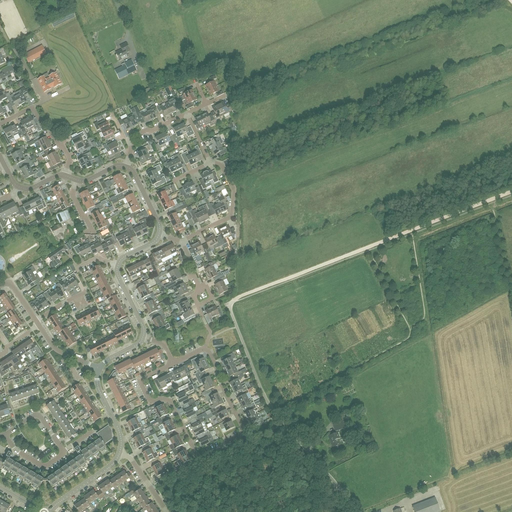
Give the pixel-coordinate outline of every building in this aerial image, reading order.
[(120,61),(128,57),(126,53),(130,51),(126,43),(120,46),(122,50),(116,53),(116,54),(115,55),(117,59),(119,59),(120,61)] [(42,46),(25,55),(28,62),(45,53),(42,46)] [(119,80),(137,71),(131,60),(124,63),(122,65),(122,66),(114,70),(119,80)] [(13,69),(12,66),(6,69),(7,72),(0,75),(0,76),(3,82),(12,78),(10,74),(15,72),(15,71),(14,69),(13,69)] [(44,76),(38,80),(44,92),(51,89),(50,88),(54,86),(54,88),(61,84),(56,73),(49,76),(49,77),(49,78),(46,79),(44,76)] [(208,90),(217,86),(213,80),(216,79),(215,76),(209,78),(210,83),(205,86),(208,90)] [(217,86),(208,90),(210,95),(215,93),(217,97),(224,94),(222,91),(220,92),(217,86)] [(17,96),(22,105),(27,102),(26,100),(29,98),(24,88),(15,93),(17,96)] [(185,99),(194,95),(192,90),(187,93),(185,88),(178,90),(179,93),(182,92),(184,96),(181,97),(181,99),(182,101),(185,99)] [(22,105),(17,96),(14,97),(13,94),(10,96),(9,93),(5,95),(9,102),(12,100),(16,107),(22,105)] [(194,95),(185,99),(189,106),(186,107),(187,109),(193,106),(191,102),(197,100),(194,95)] [(168,100),(169,102),(165,104),(166,106),(171,114),(173,113),(176,111),(173,105),(176,104),(172,96),(168,98),(168,100)] [(218,105),(223,115),(229,113),(230,115),(233,113),(229,104),(226,106),(224,102),(218,105)] [(156,107),(154,104),(146,109),(145,109),(151,121),(154,119),(157,117),(155,114),(158,113),(157,110),(156,107)] [(166,106),(163,107),(162,105),(160,107),(159,106),(156,107),(157,110),(158,113),(162,111),(164,117),(168,115),(168,116),(171,114),(166,106)] [(214,120),(223,115),(218,105),(212,108),(214,112),(211,113),(211,114),(213,117),(214,120)] [(137,113),(138,117),(139,119),(142,117),(145,123),(149,121),(149,122),(151,121),(145,109),(142,111),(143,112),(140,113),(140,112),(139,112),(137,113)] [(135,118),(138,117),(137,113),(136,112),(132,113),(133,114),(127,117),(133,128),(135,126),(138,124),(135,118)] [(208,116),(207,113),(201,116),(205,125),(206,126),(211,123),(212,125),(216,123),(214,120),(213,117),(211,114),(208,116)] [(203,126),(205,125),(201,116),(195,119),(197,121),(193,123),(195,126),(198,132),(204,129),(203,126)] [(26,119),(30,128),(34,127),(35,129),(37,128),(38,130),(41,129),(38,122),(35,124),(31,117),(26,119)] [(130,129),(133,128),(127,117),(122,120),(121,119),(118,120),(120,126),(124,124),(126,130),(130,128),(130,129)] [(22,124),(19,126),(21,130),(24,137),(28,136),(27,134),(29,132),(27,130),(30,128),(26,119),(21,122),(22,124)] [(100,129),(101,132),(110,128),(108,125),(110,124),(108,122),(106,123),(105,123),(104,120),(98,123),(97,122),(94,124),(97,131),(100,129)] [(179,126),(183,135),(186,133),(188,137),(194,134),(191,127),(187,129),(184,123),(179,126)] [(24,137),(21,130),(18,132),(14,125),(9,128),(13,137),(14,136),(16,140),(20,138),(20,139),(24,137)] [(180,136),(183,135),(179,126),(173,129),(176,135),(173,136),(176,143),(182,140),(180,136)] [(10,138),(13,137),(9,128),(4,131),(6,135),(3,136),(7,145),(11,143),(10,140),(11,140),(10,138)] [(110,128),(101,132),(104,138),(104,137),(106,141),(112,138),(111,135),(111,134),(114,133),(113,130),(111,131),(110,128)] [(73,140),(72,140),(74,145),(83,141),(86,140),(87,139),(85,136),(83,132),(77,135),(79,137),(73,140)] [(176,143),(173,136),(169,138),(166,132),(161,135),(165,144),(168,142),(169,144),(171,143),(172,145),(173,145),(174,147),(176,146),(177,149),(178,148),(176,143)] [(212,149),(221,144),(223,143),(219,134),(213,137),(215,140),(209,143),(212,149)] [(162,145),(165,144),(161,135),(155,138),(158,144),(155,145),(159,152),(161,150),(161,149),(163,147),(162,145)] [(41,147),(50,142),(48,139),(47,140),(46,137),(42,139),(41,137),(33,140),(35,143),(38,141),(41,147)] [(83,141),(74,145),(77,150),(79,149),(83,147),(85,150),(86,149),(90,147),(88,143),(86,140),(83,141)] [(42,156),(49,152),(47,150),(51,148),(50,145),(51,145),(50,142),(41,147),(43,152),(38,155),(39,157),(42,156)] [(110,151),(119,147),(116,142),(110,145),(108,143),(103,146),(106,153),(110,151)] [(221,144),(212,149),(215,154),(220,152),(222,155),(228,152),(225,147),(223,148),(221,144)] [(140,159),(149,155),(147,152),(151,150),(148,145),(143,147),(140,149),(141,152),(137,154),(140,159)] [(14,160),(23,155),(22,153),(25,151),(22,146),(17,149),(18,152),(12,155),(14,160)] [(119,147),(110,151),(112,154),(108,156),(110,160),(116,158),(114,155),(121,152),(119,147)] [(89,151),(83,154),(81,154),(83,158),(79,161),(80,163),(79,164),(80,166),(89,161),(93,160),(90,155),(91,155),(89,151)] [(50,162),(59,157),(57,154),(56,155),(55,152),(50,155),(49,152),(42,156),(39,157),(36,159),(37,161),(43,159),(47,157),(50,162)] [(189,156),(187,152),(181,155),(184,162),(188,160),(191,166),(196,163),(192,154),(189,156)] [(196,163),(202,160),(197,152),(192,154),(196,163)] [(173,161),(177,170),(182,168),(179,160),(181,159),(179,154),(174,156),(176,160),(173,161)] [(24,164),(25,164),(30,161),(28,156),(24,158),(23,155),(14,160),(17,165),(23,161),(24,164)] [(149,155),(140,159),(142,165),(150,161),(152,164),(156,161),(154,156),(150,158),(149,155)] [(101,167),(104,165),(103,162),(100,156),(94,159),(96,162),(99,164),(101,167)] [(50,162),(48,163),(50,168),(49,168),(51,171),(58,167),(57,165),(61,163),(59,160),(60,160),(59,157),(50,162)] [(167,172),(170,170),(172,173),(177,170),(173,161),(170,163),(169,161),(166,162),(165,160),(162,161),(167,172)] [(23,174),(32,170),(30,167),(34,166),(31,161),(30,161),(25,164),(27,166),(20,169),(23,174)] [(92,166),(89,161),(80,166),(81,168),(82,168),(83,170),(92,166)] [(150,180),(159,176),(157,173),(162,170),(159,165),(154,168),(148,171),(149,173),(147,174),(150,180)] [(41,169),(39,166),(36,168),(38,171),(39,170),(42,177),(45,175),(42,169),(41,169)] [(32,170),(23,174),(25,179),(37,173),(36,171),(33,172),(32,170)] [(205,172),(210,182),(213,180),(214,183),(219,181),(216,175),(213,177),(210,171),(208,172),(206,171),(205,172)] [(205,184),(210,182),(205,172),(203,173),(203,174),(200,176),(203,182),(201,183),(204,189),(206,187),(205,184)] [(115,183),(123,179),(121,174),(113,178),(114,180),(110,182),(111,183),(108,185),(106,186),(104,182),(101,184),(103,189),(109,186),(115,183)] [(159,176),(150,180),(153,185),(154,185),(156,188),(161,185),(167,182),(164,177),(160,179),(159,176)] [(118,188),(126,184),(123,179),(115,183),(118,188)] [(187,183),(191,193),(196,190),(198,194),(201,192),(198,187),(195,188),(192,182),(190,183),(188,183),(187,183)] [(187,195),(191,193),(187,183),(185,184),(185,186),(182,187),(185,193),(183,194),(185,200),(188,198),(187,195)] [(128,193),(127,190),(128,190),(126,184),(118,188),(115,189),(118,195),(115,196),(116,199),(117,198),(128,193)] [(51,196),(62,191),(59,185),(52,189),(54,192),(52,193),(52,192),(47,194),(48,197),(51,196)] [(82,200),(90,196),(89,193),(91,192),(91,193),(95,191),(93,188),(92,189),(90,186),(85,189),(86,191),(80,194),(82,200)] [(160,200),(168,196),(165,192),(169,190),(171,188),(170,186),(168,187),(167,186),(163,189),(164,192),(157,195),(160,200)] [(57,199),(64,196),(62,191),(51,196),(52,198),(55,196),(57,199)] [(128,203),(135,199),(133,194),(132,195),(130,192),(128,193),(117,198),(119,202),(125,198),(128,203)] [(56,206),(67,201),(64,196),(57,199),(59,203),(55,205),(56,206)] [(85,205),(92,201),(90,196),(82,200),(85,205)] [(162,205),(173,200),(170,201),(168,196),(160,200),(162,205)] [(217,205),(221,213),(222,213),(223,213),(226,212),(225,211),(226,211),(226,209),(229,207),(227,202),(226,202),(223,196),(218,199),(219,199),(215,201),(217,205)] [(34,200),(39,211),(44,208),(47,207),(44,201),(41,202),(39,197),(34,200)] [(217,205),(214,206),(213,204),(211,203),(210,204),(207,199),(209,198),(209,197),(204,199),(206,203),(209,209),(212,207),(216,215),(221,213),(217,205)] [(130,208),(138,204),(135,199),(128,203),(130,208)] [(37,212),(39,211),(34,200),(28,203),(32,210),(35,208),(37,212)] [(178,208),(185,205),(185,204),(184,202),(182,203),(182,202),(175,205),(173,200),(162,205),(165,211),(173,207),(174,210),(178,208)] [(70,206),(67,201),(56,206),(53,208),(55,210),(61,207),(62,210),(70,206)] [(97,208),(102,206),(101,203),(95,206),(92,201),(85,205),(87,210),(94,207),(95,209),(97,208)] [(23,214),(20,208),(17,210),(14,203),(8,205),(13,214),(16,213),(17,215),(19,214),(20,216),(23,214)] [(29,211),(32,210),(28,203),(23,205),(23,206),(20,208),(23,214),(25,218),(29,216),(29,211)] [(138,204),(130,208),(133,213),(141,209),(138,204)] [(13,214),(8,205),(3,208),(8,217),(11,215),(12,218),(14,217),(13,214)] [(200,213),(204,221),(209,219),(206,213),(209,211),(206,205),(200,207),(198,209),(200,213)] [(102,216),(100,211),(104,209),(102,206),(97,208),(98,211),(92,214),(94,220),(102,216)] [(9,219),(8,217),(3,208),(0,209),(0,215),(1,218),(0,218),(0,222),(3,228),(6,227),(9,219)] [(200,213),(198,214),(196,209),(190,212),(194,219),(193,219),(195,224),(199,222),(199,224),(204,221),(200,213)] [(59,224),(67,220),(63,212),(55,215),(59,224)] [(171,222),(179,218),(176,213),(168,217),(171,222)] [(97,225),(107,219),(104,221),(102,216),(94,220),(97,225)] [(173,227),(181,223),(179,218),(171,222),(173,227)] [(107,219),(97,225),(99,230),(101,229),(102,232),(114,226),(113,223),(110,224),(107,219)] [(139,227),(143,235),(148,233),(146,229),(148,225),(147,224),(145,219),(139,222),(141,226),(139,227)] [(181,223),(173,227),(176,232),(178,231),(180,233),(185,230),(184,228),(183,228),(181,223)] [(55,227),(51,230),(55,236),(57,235),(59,238),(61,239),(63,238),(63,236),(62,233),(64,232),(59,224),(54,227),(55,227)] [(143,235),(139,227),(136,229),(135,226),(133,227),(131,224),(127,226),(129,229),(131,234),(135,232),(137,238),(143,235)] [(223,228),(227,237),(232,235),(229,229),(230,229),(228,226),(227,226),(223,228)] [(225,238),(227,237),(223,228),(218,230),(223,240),(220,241),(221,243),(222,245),(228,243),(225,238)] [(128,235),(131,234),(129,229),(126,230),(126,232),(124,233),(124,234),(122,236),(126,244),(131,241),(128,235)] [(126,244),(122,236),(119,237),(119,236),(116,237),(114,233),(111,235),(112,237),(115,244),(118,242),(120,246),(126,244)] [(209,237),(213,246),(218,244),(214,235),(209,237)] [(113,245),(115,244),(112,237),(107,239),(109,242),(106,244),(110,252),(115,249),(113,245)] [(209,248),(213,246),(209,237),(205,239),(209,248)] [(103,251),(98,239),(97,240),(97,238),(95,239),(96,242),(94,243),(98,253),(103,251)] [(110,252),(106,244),(103,245),(100,238),(98,239),(103,251),(105,254),(110,252)] [(98,253),(94,243),(91,245),(90,243),(89,240),(87,241),(88,244),(92,252),(93,256),(98,253)] [(88,244),(87,241),(84,242),(86,245),(83,246),(87,255),(92,252),(88,244)] [(195,244),(199,253),(204,251),(199,242),(195,244)] [(168,247),(171,255),(177,252),(173,244),(168,247)] [(199,253),(195,244),(190,246),(194,254),(191,255),(195,263),(198,261),(196,258),(200,256),(199,253)] [(87,255),(83,246),(80,248),(79,245),(73,248),(78,254),(80,253),(82,257),(87,255)] [(60,263),(56,257),(67,250),(64,246),(48,257),(51,261),(52,261),(53,262),(51,263),(51,264),(50,264),(50,265),(50,266),(51,267),(52,268),(53,268),(54,267),(56,266),(60,263)] [(171,255),(168,247),(166,248),(166,247),(162,248),(166,257),(171,255)] [(161,260),(166,257),(162,248),(158,250),(159,251),(157,252),(161,260)] [(162,262),(161,260),(157,252),(152,255),(150,257),(154,264),(157,270),(159,274),(160,274),(157,269),(160,268),(158,265),(162,262)] [(154,271),(157,270),(154,264),(150,257),(148,259),(143,262),(146,269),(152,267),(154,271)] [(146,269),(143,262),(141,262),(141,261),(137,263),(141,272),(146,269)] [(207,265),(208,268),(205,269),(206,271),(205,272),(207,275),(216,270),(218,269),(218,268),(215,261),(207,265)] [(136,274),(141,272),(137,263),(133,265),(134,266),(132,267),(136,274)] [(93,275),(102,271),(99,265),(91,269),(93,275)] [(26,281),(34,275),(32,273),(35,271),(32,266),(27,270),(29,272),(23,276),(26,281)] [(131,277),(136,274),(132,267),(127,269),(131,277)] [(171,278),(179,273),(178,270),(177,270),(176,269),(169,273),(171,277),(171,278)] [(216,270),(207,275),(208,278),(209,278),(210,279),(214,277),(216,280),(224,276),(223,273),(221,274),(220,272),(219,272),(217,273),(216,270)] [(96,280),(104,276),(102,271),(93,275),(96,280)] [(26,281),(29,285),(35,282),(36,284),(42,281),(39,276),(37,273),(34,275),(26,281)] [(68,281),(73,289),(78,285),(75,280),(77,278),(74,273),(70,276),(69,276),(66,278),(68,281)] [(171,286),(179,283),(177,280),(181,278),(180,277),(181,277),(179,273),(171,278),(171,277),(168,279),(169,282),(168,284),(164,286),(166,289),(167,288),(171,286)] [(98,285),(107,281),(104,276),(96,280),(98,285)] [(216,290),(225,286),(223,281),(226,279),(225,276),(218,280),(219,283),(215,285),(216,287),(215,287),(216,290)] [(73,289),(68,281),(66,278),(59,283),(62,288),(64,291),(67,289),(68,292),(73,289)] [(101,290),(109,286),(107,281),(98,285),(101,290)] [(139,294),(148,290),(146,285),(149,284),(147,281),(140,284),(141,287),(137,289),(139,294)] [(60,290),(62,288),(59,283),(56,285),(58,288),(53,291),(59,299),(64,295),(60,290)] [(178,292),(186,288),(185,284),(184,285),(183,284),(180,285),(179,283),(171,286),(167,288),(168,290),(173,291),(175,293),(178,292)] [(103,295),(112,291),(109,286),(101,290),(103,295)] [(219,293),(220,295),(228,291),(225,286),(216,290),(218,293),(219,293)] [(186,288),(178,292),(179,294),(176,296),(177,298),(174,300),(175,302),(182,299),(180,296),(188,293),(187,292),(188,291),(186,288)] [(59,299),(53,291),(51,293),(49,290),(47,292),(44,293),(48,298),(50,297),(54,302),(59,299)] [(147,300),(155,296),(153,292),(150,294),(148,290),(139,294),(142,299),(146,297),(147,300)] [(108,299),(116,295),(114,296),(112,291),(103,295),(106,300),(108,300),(108,299)] [(48,298),(44,293),(37,298),(37,299),(39,301),(44,309),(49,305),(45,300),(48,298)] [(0,300),(2,303),(9,299),(5,294),(2,296),(0,294),(0,300)] [(110,305),(119,300),(116,295),(108,299),(108,300),(110,305)] [(147,310),(156,305),(154,301),(156,300),(155,296),(147,300),(149,303),(145,305),(147,310)] [(0,311),(12,304),(9,299),(2,303),(4,306),(0,309),(0,311)] [(39,312),(44,309),(39,301),(37,299),(32,302),(29,303),(34,311),(37,310),(39,312)] [(113,310),(121,306),(119,300),(110,305),(113,310)] [(182,309),(190,305),(187,301),(184,302),(182,300),(175,304),(176,306),(177,306),(179,310),(182,309)] [(13,310),(15,308),(12,304),(0,311),(0,312),(1,313),(6,310),(8,313),(13,310)] [(155,315),(162,312),(161,308),(158,309),(156,305),(147,310),(150,314),(154,312),(155,315)] [(184,314),(192,310),(190,305),(182,309),(179,310),(180,313),(183,311),(184,314)] [(115,315),(124,311),(121,306),(113,310),(115,315)] [(210,308),(214,317),(219,314),(221,317),(224,316),(220,309),(219,307),(217,308),(215,306),(213,307),(213,306),(210,308)] [(91,310),(95,318),(100,316),(96,307),(91,310)] [(211,318),(214,317),(210,308),(207,309),(207,310),(205,311),(207,315),(205,317),(208,324),(211,322),(210,321),(211,321),(212,319),(211,318)] [(16,315),(13,310),(8,313),(6,314),(8,318),(5,320),(2,322),(3,324),(6,322),(16,315)] [(90,321),(95,318),(91,310),(86,312),(90,321)] [(184,314),(182,315),(184,320),(183,320),(184,323),(194,318),(193,315),(194,315),(192,310),(184,314)] [(124,311),(115,315),(118,320),(126,316),(124,311)] [(85,323),(90,321),(86,312),(81,315),(85,323)] [(155,325),(164,321),(166,320),(164,315),(162,312),(155,315),(156,318),(152,320),(155,325)] [(51,324),(59,319),(56,314),(48,320),(51,324)] [(13,324),(19,320),(16,315),(6,322),(7,323),(10,321),(13,324)] [(79,326),(85,323),(81,315),(75,318),(79,326)] [(54,329),(62,324),(59,319),(51,324),(54,329)] [(13,324),(10,326),(11,328),(14,326),(16,329),(13,331),(15,333),(21,329),(19,327),(23,325),(19,320),(13,324)] [(164,321),(155,325),(157,330),(161,328),(163,331),(170,327),(168,324),(166,325),(164,321)] [(57,334),(67,328),(67,327),(65,329),(62,324),(54,329),(57,334)] [(123,327),(127,336),(133,333),(128,325),(123,327)] [(122,338),(127,336),(123,327),(118,330),(122,338)] [(62,338),(70,332),(67,328),(57,334),(58,334),(59,333),(62,338)] [(117,341),(122,338),(118,330),(113,333),(117,341)] [(65,342),(73,337),(70,332),(62,338),(65,342)] [(118,343),(117,341),(113,333),(114,334),(109,337),(113,345),(118,343)] [(73,337),(65,342),(69,347),(77,342),(73,337)] [(108,348),(113,345),(109,337),(104,340),(108,348)] [(29,339),(26,341),(27,342),(25,343),(30,350),(32,353),(39,348),(35,342),(32,343),(30,340),(29,339)] [(103,351),(108,348),(104,340),(99,342),(103,351)] [(98,353),(103,351),(99,342),(93,345),(98,353)] [(29,358),(31,357),(28,352),(30,350),(25,343),(21,346),(28,356),(29,358)] [(92,356),(98,353),(93,345),(88,347),(92,356)] [(27,360),(29,358),(28,356),(21,346),(16,349),(21,356),(24,355),(27,360)] [(23,359),(21,357),(16,349),(12,352),(13,355),(14,355),(20,364),(22,363),(20,360),(23,359)] [(154,350),(158,358),(161,357),(162,359),(165,358),(163,353),(161,349),(158,351),(157,349),(154,350)] [(152,361),(158,358),(154,350),(148,353),(152,361)] [(147,364),(152,361),(148,353),(143,356),(147,364)] [(224,367),(233,362),(232,360),(235,358),(233,353),(227,356),(228,359),(222,362),(224,367)] [(17,370),(18,371),(20,369),(18,366),(20,364),(14,355),(13,355),(9,358),(17,370)] [(141,367),(147,364),(143,356),(137,358),(141,367)] [(5,361),(10,368),(12,366),(15,371),(17,370),(9,358),(5,361)] [(135,370),(141,367),(137,358),(131,361),(134,368),(135,370)] [(195,369),(206,364),(203,358),(198,361),(196,358),(191,361),(195,369)] [(42,369),(50,364),(46,359),(39,364),(42,369)] [(7,370),(10,368),(5,361),(0,364),(2,367),(0,368),(0,373),(1,377),(9,372),(7,370)] [(132,369),(128,361),(125,362),(131,374),(133,373),(132,369)] [(132,377),(131,374),(125,362),(122,363),(127,372),(129,375),(131,380),(135,378),(134,376),(132,377)] [(227,372),(236,367),(233,362),(224,367),(227,372)] [(45,374),(53,368),(50,364),(42,369),(45,374)] [(199,377),(206,374),(205,371),(209,369),(206,364),(195,369),(197,373),(194,374),(195,376),(197,379),(199,377)] [(237,376),(240,375),(243,373),(241,370),(238,372),(236,367),(227,372),(229,377),(236,373),(237,376)] [(48,378),(56,373),(53,368),(45,374),(43,376),(45,380),(48,378)] [(183,368),(178,370),(183,381),(188,378),(189,379),(191,378),(190,375),(187,369),(184,371),(183,368)] [(117,377),(119,376),(116,370),(113,372),(109,378),(110,380),(116,378),(117,377)] [(174,383),(177,381),(178,383),(183,381),(178,370),(173,372),(173,373),(170,375),(173,380),(174,383)] [(52,383),(59,378),(56,373),(48,378),(52,383)] [(204,386),(212,382),(209,376),(207,377),(206,374),(199,377),(197,379),(199,385),(202,383),(204,386)] [(171,382),(173,380),(170,375),(168,376),(167,375),(162,378),(166,385),(171,383),(171,382)] [(232,388),(241,384),(240,382),(241,377),(240,375),(237,376),(233,378),(234,381),(229,383),(232,388)] [(55,388),(63,383),(59,378),(52,383),(55,388)] [(109,386),(118,382),(116,378),(110,380),(107,382),(109,386)] [(166,385),(162,378),(157,380),(158,381),(155,382),(158,388),(160,392),(163,390),(167,387),(166,385)] [(120,386),(120,385),(118,382),(109,386),(111,390),(120,386)] [(205,396),(214,391),(213,388),(214,387),(212,382),(204,386),(205,388),(204,389),(205,392),(202,393),(204,396),(205,396)] [(63,383),(55,388),(58,393),(66,387),(63,383)] [(75,393),(83,388),(79,383),(72,389),(75,393)] [(113,394),(122,389),(121,388),(125,386),(123,384),(120,385),(120,386),(111,390),(113,394)] [(242,393),(248,390),(245,385),(242,386),(241,384),(232,388),(234,393),(241,390),(242,393)] [(31,387),(34,395),(40,393),(37,385),(31,387)] [(29,397),(34,395),(31,387),(26,389),(29,397)] [(44,390),(48,397),(54,393),(51,387),(44,390)] [(178,401),(187,397),(185,394),(189,392),(187,387),(181,390),(183,393),(176,396),(178,401)] [(78,398),(86,393),(83,388),(75,393),(78,398)] [(23,399),(29,397),(26,389),(20,390),(23,399)] [(115,397),(124,393),(122,389),(113,394),(115,397)] [(18,401),(23,399),(20,390),(15,392),(18,401)] [(248,399),(246,394),(249,393),(248,390),(242,393),(243,395),(237,399),(239,404),(248,399)] [(209,404),(212,403),(220,399),(217,393),(216,394),(214,391),(205,396),(206,399),(209,404)] [(12,402),(18,401),(15,392),(9,394),(12,402)] [(81,403),(89,398),(86,393),(78,398),(81,403)] [(117,401),(125,397),(124,393),(115,397),(117,401)] [(119,405),(127,401),(125,397),(117,401),(119,405)] [(189,406),(195,403),(193,399),(189,401),(187,397),(178,401),(181,406),(187,403),(189,406)] [(49,410),(57,406),(54,401),(55,400),(54,398),(51,400),(50,399),(45,402),(47,405),(46,406),(49,410)] [(84,408),(92,402),(89,398),(81,403),(84,408)] [(250,408),(255,405),(253,400),(251,401),(250,398),(248,399),(239,404),(242,409),(248,405),(250,408)] [(212,413),(223,408),(220,409),(219,406),(223,404),(220,399),(212,403),(213,405),(210,407),(212,409),(210,410),(212,413)] [(1,406),(5,416),(10,414),(8,409),(11,408),(8,400),(5,402),(6,405),(1,406)] [(121,409),(129,405),(127,401),(119,405),(121,409)] [(88,412),(95,407),(92,402),(84,408),(88,412)] [(186,416),(194,412),(193,409),(197,407),(195,403),(189,406),(190,408),(183,411),(186,416)] [(57,406),(49,410),(53,415),(60,410),(63,408),(60,404),(57,406)] [(157,414),(166,409),(163,404),(159,406),(158,404),(150,407),(152,411),(155,410),(157,414)] [(129,405),(121,409),(123,413),(131,409),(129,405)] [(247,419),(258,413),(256,411),(258,410),(257,408),(255,405),(250,408),(251,411),(244,414),(247,419)] [(91,417),(99,412),(95,407),(88,412),(91,417)] [(223,408),(212,413),(211,414),(213,417),(215,416),(218,423),(222,421),(222,419),(229,416),(226,410),(224,411),(223,408)] [(158,423),(165,419),(164,416),(168,414),(166,409),(157,414),(159,418),(156,419),(158,423)] [(56,420),(63,415),(60,410),(53,415),(56,420)] [(99,412),(91,417),(94,422),(102,417),(99,412)] [(196,421),(198,420),(194,412),(186,416),(188,421),(195,418),(196,421)] [(263,420),(259,413),(258,413),(247,419),(249,424),(256,421),(257,424),(263,420)] [(139,423),(137,419),(139,417),(137,414),(130,417),(131,420),(127,422),(130,427),(139,423)] [(59,425),(66,420),(63,415),(56,420),(59,425)] [(202,427),(200,424),(204,422),(202,418),(198,420),(196,421),(197,423),(191,427),(193,431),(202,427)] [(161,431),(173,425),(171,420),(167,422),(165,419),(158,423),(160,426),(159,426),(161,431)] [(62,429),(69,424),(66,420),(59,425),(62,429)] [(227,423),(226,420),(224,421),(219,424),(222,430),(225,428),(226,431),(234,427),(231,421),(227,423)] [(336,432),(344,428),(341,420),(332,424),(336,432)] [(136,434),(143,430),(145,429),(143,426),(141,422),(139,423),(130,427),(132,432),(134,431),(136,434)] [(69,424),(62,429),(66,435),(73,430),(70,425),(69,424)] [(85,461),(106,447),(105,444),(112,439),(112,431),(108,425),(97,433),(100,439),(81,452),(78,447),(74,449),(79,456),(47,479),(45,479),(44,479),(9,459),(12,454),(9,452),(4,460),(0,457),(0,468),(1,469),(3,467),(39,488),(43,481),(45,481),(48,481),(52,488),(87,463),(85,461)] [(166,438),(173,434),(172,431),(176,429),(173,425),(161,431),(163,435),(164,434),(166,438)] [(204,436),(210,433),(208,430),(207,430),(205,426),(202,427),(193,431),(196,436),(202,433),(204,436)] [(76,434),(73,430),(66,435),(69,439),(76,434)] [(136,443),(144,439),(142,435),(145,433),(143,430),(136,434),(137,436),(133,438),(136,443)] [(334,452),(342,449),(338,439),(341,438),(339,432),(328,436),(334,452)] [(210,433),(204,436),(205,438),(198,442),(201,447),(209,443),(207,439),(212,437),(210,433)] [(169,445),(181,440),(178,435),(174,437),(173,434),(166,438),(167,441),(170,440),(172,444),(169,445)] [(143,449),(152,444),(153,444),(151,441),(149,442),(146,443),(144,439),(136,443),(138,448),(142,446),(143,449)] [(173,453),(181,449),(179,447),(183,445),(181,440),(169,445),(171,450),(173,453)] [(145,458),(156,452),(152,444),(143,449),(145,452),(143,453),(145,458)] [(180,459),(188,455),(186,450),(182,452),(181,449),(173,453),(175,456),(177,455),(180,459)] [(153,463),(160,460),(156,452),(145,458),(147,462),(151,460),(153,463)] [(188,455),(180,459),(182,463),(179,465),(182,470),(189,466),(188,465),(184,467),(183,464),(191,460),(188,455)] [(160,460),(153,463),(154,466),(152,467),(154,472),(163,468),(161,463),(164,462),(163,461),(167,458),(166,457),(162,459),(160,460)] [(163,468),(154,472),(157,477),(161,475),(162,478),(169,474),(168,470),(165,472),(163,468)] [(119,474),(124,482),(127,486),(129,485),(126,480),(129,478),(131,481),(133,479),(129,472),(126,474),(124,471),(123,469),(121,471),(122,472),(119,474)] [(119,474),(118,473),(116,474),(117,476),(114,478),(119,485),(122,489),(123,490),(124,490),(124,489),(124,488),(121,484),(124,482),(119,474)] [(114,478),(113,476),(111,478),(112,479),(109,481),(113,487),(114,489),(117,493),(119,491),(117,487),(119,485),(114,478)] [(113,487),(109,481),(108,480),(107,478),(105,480),(106,481),(103,483),(108,491),(111,495),(113,493),(110,489),(113,487)] [(108,491),(103,483),(102,482),(100,483),(101,485),(98,487),(101,490),(98,492),(102,498),(105,496),(106,498),(108,497),(105,493),(108,491)] [(102,498),(98,492),(96,493),(93,490),(92,489),(90,490),(91,492),(88,494),(93,501),(96,505),(98,504),(96,500),(98,498),(100,500),(102,498)] [(144,494),(145,493),(144,491),(142,492),(140,489),(137,491),(135,489),(129,493),(131,496),(129,497),(130,499),(134,496),(136,499),(144,494)] [(88,494),(87,492),(85,494),(86,495),(83,497),(90,506),(91,509),(94,507),(91,503),(93,501),(88,494)] [(146,497),(144,494),(136,499),(132,502),(134,504),(138,501),(140,504),(147,499),(149,498),(147,496),(146,497)] [(89,511),(87,508),(90,506),(83,497),(81,499),(82,500),(80,502),(85,509),(86,511),(89,511)] [(414,511),(438,511),(440,511),(435,498),(412,507),(414,511)] [(143,509),(152,503),(151,501),(149,502),(147,499),(140,504),(136,507),(137,509),(141,506),(143,509)] [(85,509),(80,502),(79,501),(76,502),(77,504),(75,506),(77,509),(74,511),(75,511),(82,511),(85,509)] [(5,503),(0,511),(1,511),(6,511),(10,506),(5,503)] [(147,511),(149,511),(156,508),(157,507),(156,505),(154,506),(152,503),(143,509),(140,511),(141,511),(143,511),(146,510),(147,511)]
